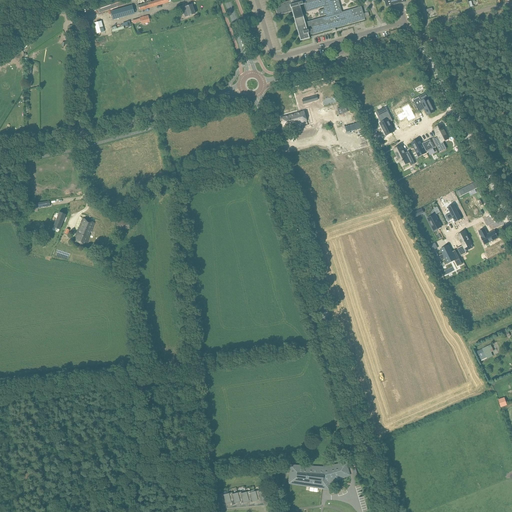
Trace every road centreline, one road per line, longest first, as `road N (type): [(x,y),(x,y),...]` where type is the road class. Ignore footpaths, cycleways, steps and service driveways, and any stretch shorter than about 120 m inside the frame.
road 1 (tertiary): [(388,511),(255,95)]
road 2 (tertiary): [(0,155),(242,91)]
road 3 (track): [(276,162),(96,209)]
road 4 (unclassified): [(511,3),(338,40)]
road 5 (unclassified): [(338,40),(275,56),(256,0)]
road 6 (unclassified): [(455,114),(509,222)]
